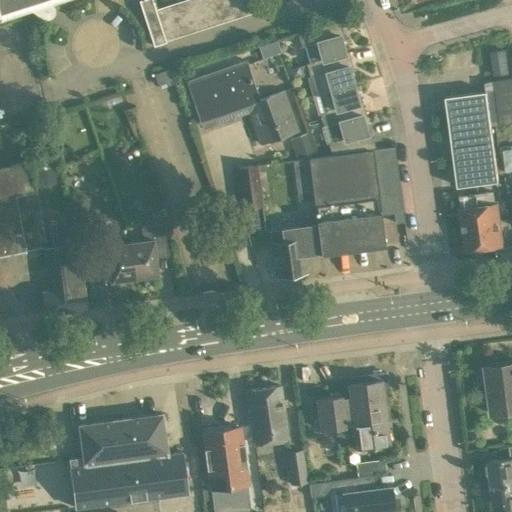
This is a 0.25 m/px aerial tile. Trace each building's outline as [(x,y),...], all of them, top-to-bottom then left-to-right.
[(0,0),(0,8),(25,0),(0,0)] [(139,0),(154,44),(259,11),(255,0),(185,0),(156,9),(153,0),(139,0)] [(304,45),(309,62),(344,53),(341,41),(345,40),(339,19),(332,21),(297,33),(301,46),(304,45)] [(258,47),(263,59),(281,52),(277,40),(258,47)] [(503,50),(490,51),(493,74),(506,72),(503,50)] [(313,76),(318,94),(353,84),(349,72),(353,71),(348,52),(344,53),(309,62),(305,63),(309,77),(313,76)] [(246,99),(234,65),(186,83),(200,121),(245,104),(260,144),(297,131),(282,91),(257,101),(255,95),(246,99)] [(169,69),(154,74),(158,85),(173,80),(170,71),(169,69)] [(484,80),(483,80),(484,90),(485,90),(490,124),(511,121),(511,76),(492,79),(484,80)] [(356,96),(353,84),(318,94),(323,112),(319,113),(323,126),(326,125),(361,115),(365,114),(359,95),(356,96)] [(457,186),(497,181),(490,124),(485,90),(484,90),(462,94),(445,96),(457,186)] [(364,126),(361,115),(326,125),(331,142),(327,143),(330,153),(374,147),(368,125),(364,126)] [(293,147),(297,157),(313,151),(310,141),(293,147)] [(309,170),(315,218),(319,249),(320,253),(383,245),(379,212),(394,210),(395,222),(403,221),(393,147),(376,149),(370,149),(307,158),(309,169),(309,170)] [(54,157),(30,162),(35,185),(58,181),(54,157)] [(309,174),(307,158),(293,159),(296,176),(309,174)] [(0,254),(40,247),(48,290),(41,292),(44,313),(86,308),(83,286),(75,252),(70,252),(65,227),(53,230),(56,246),(44,248),(28,161),(0,166),(0,254)] [(257,165),(234,168),(240,210),(263,207),(257,165)] [(492,192),(476,194),(483,247),(500,244),(495,203),(494,203),(492,192)] [(466,249),(483,247),(476,194),(460,196),(461,207),(460,207),(466,249)] [(301,251),(319,249),(315,218),(281,222),(282,229),(270,231),(271,243),(269,244),(271,258),(273,257),(276,276),(304,271),(301,251)] [(142,242),(129,243),(133,278),(157,275),(153,250),(166,249),(163,224),(140,227),(142,242)] [(110,281),(133,278),(129,243),(116,245),(114,231),(91,234),(94,258),(106,256),(110,281)] [(511,362),(485,366),(491,414),(511,410),(511,362)] [(348,394),(352,426),(355,448),(389,443),(380,379),(347,384),(347,387),(348,394)] [(279,385),(246,391),(249,408),(255,445),(288,439),(279,385)] [(319,430),(352,426),(348,394),(315,399),(319,430)] [(160,413),(78,425),(82,456),(67,458),(74,508),(186,492),(181,452),(166,454),(160,413)] [(222,429),(203,431),(213,508),(213,511),(239,511),(250,511),(249,503),(246,481),(239,430),(239,426),(222,429)] [(290,484),(306,482),(302,449),(286,451),(290,484)] [(511,457),(488,461),(491,487),(511,484),(511,457)] [(354,463),(356,476),(388,472),(387,459),(354,463)] [(361,511),(393,508),(390,485),(366,489),(365,476),(388,472),(356,476),(332,479),(334,493),(340,492),(343,511),(361,511)] [(511,484),(491,487),(494,511),(511,509),(511,484)]
